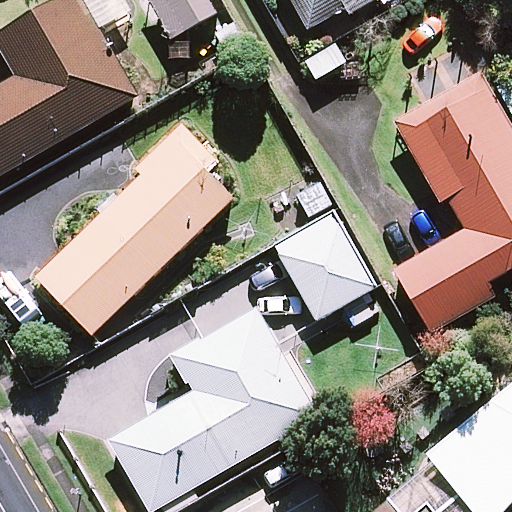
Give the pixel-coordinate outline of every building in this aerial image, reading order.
[(131,10),(125,0),(45,0),(0,25),(0,43),(16,71),(0,80),(0,169),(137,93),(100,27),(131,10)] [(224,0),(148,0),(171,41),(230,9),(224,0)] [(293,0),(313,34),(373,0),(293,0)] [(511,260),(511,130),(480,71),(464,80),(469,88),(401,125),(440,197),(448,193),(467,227),(397,265),(430,327),(495,293),(485,275),(511,260)] [(217,162),(183,125),(137,168),(142,173),(37,271),(93,330),(235,196),(210,169),(217,162)] [(375,283),(335,211),(277,244),(318,316),(375,283)] [(321,408),(258,303),(173,354),(193,387),(109,438),(152,509),(321,408)] [(511,373),(416,458),(462,511),(488,511),(511,487),(511,373)] [(462,511),(416,458),(354,511),(462,511)]
